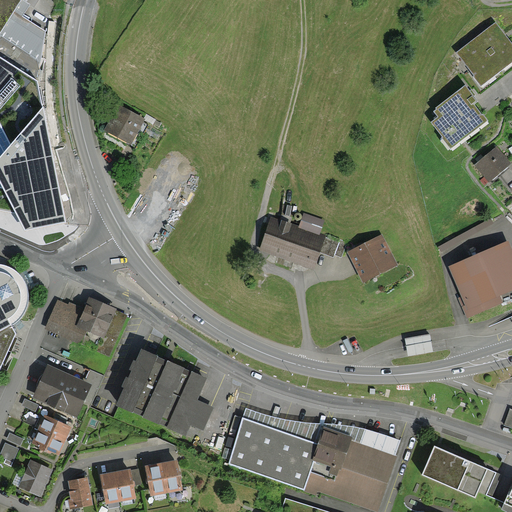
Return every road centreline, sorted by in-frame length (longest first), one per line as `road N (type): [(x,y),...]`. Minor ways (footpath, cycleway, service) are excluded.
road 1 (residential): [(511,444),(417,413),(327,400),(261,379),(124,291)]
road 2 (primary): [(487,359),(410,373),(308,366),(230,337),(151,272)]
road 3 (primary): [(84,0),(75,41),(81,136),(108,209),(151,272)]
road 4 (residential): [(59,265),(0,412)]
road 5 (residential): [(175,447),(79,464),(46,511)]
